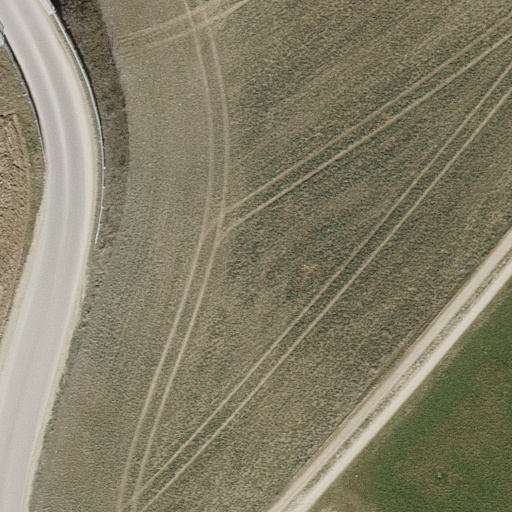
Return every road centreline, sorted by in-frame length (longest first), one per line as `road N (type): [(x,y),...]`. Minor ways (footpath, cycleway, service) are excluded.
road 1 (track): [(11,0),(71,126),(74,194),(63,266),(0,494)]
road 2 (track): [(511,254),(288,511)]
